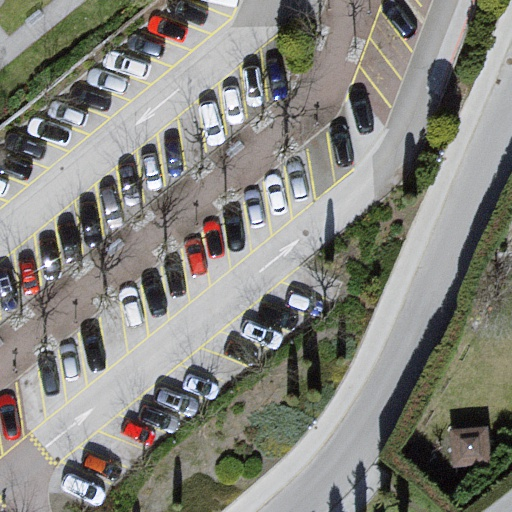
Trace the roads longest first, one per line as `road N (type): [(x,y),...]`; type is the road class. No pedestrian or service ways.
road 1 (residential): [(278,511),(336,453),(374,396),(511,84)]
road 2 (unknown): [(239,24),(319,109),(366,185)]
